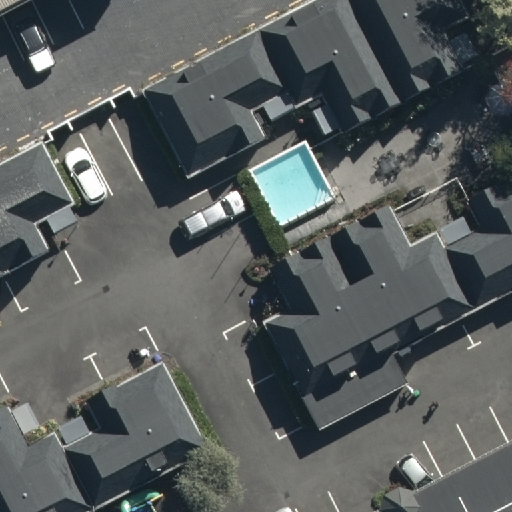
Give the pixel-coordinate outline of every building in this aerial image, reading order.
[(0,0),(0,18),(34,0),(0,0)] [(462,0),(311,0),(139,90),(187,181),(263,141),(248,112),(287,92),(296,108),(321,95),(341,134),(465,70),(445,31),(471,17),(462,0)] [(0,278),(48,253),(34,226),(73,206),(39,142),(0,162),(0,278)] [(405,383),(391,354),(511,291),(511,186),(468,209),(481,233),(446,251),(435,230),(408,244),(388,205),(267,267),(289,311),(265,323),(319,427),(405,383)] [(0,511),(91,511),(207,451),(163,367),(92,405),(105,428),(62,450),(54,435),(26,450),(6,412),(0,414),(0,511)] [(511,511),(511,440),(414,493),(397,486),(379,495),(379,510),(375,511),(511,511)]
